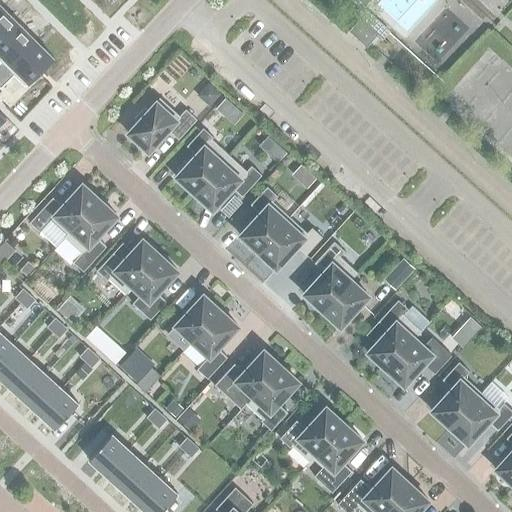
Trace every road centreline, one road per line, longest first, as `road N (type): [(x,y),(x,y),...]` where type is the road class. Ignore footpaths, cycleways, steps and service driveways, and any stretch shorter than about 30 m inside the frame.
road 1 (residential): [(68,128),(485,511)]
road 2 (residential): [(68,128),(187,0)]
road 3 (residential): [(101,511),(0,421)]
